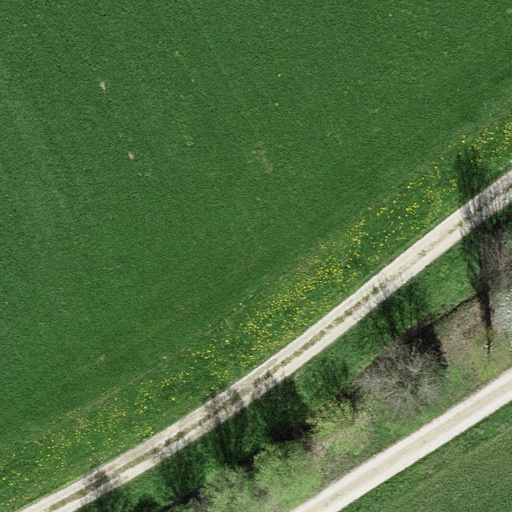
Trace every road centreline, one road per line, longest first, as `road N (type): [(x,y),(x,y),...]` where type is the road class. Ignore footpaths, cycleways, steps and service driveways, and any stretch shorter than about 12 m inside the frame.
road 1 (track): [(511,194),(172,440),(42,511)]
road 2 (track): [(511,380),(409,452)]
